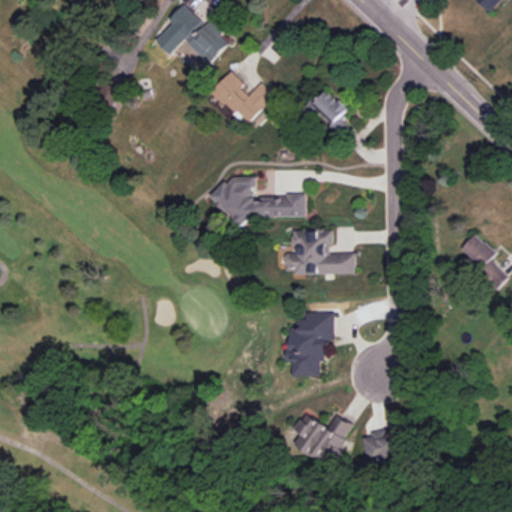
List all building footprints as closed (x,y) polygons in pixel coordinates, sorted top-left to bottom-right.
[(477,0),(491,12),(501,0),(477,0)] [(231,42),(210,21),(207,24),(186,4),(170,20),(174,24),(158,40),(172,54),(186,39),(211,63),(231,42)] [(249,124),(277,96),(263,82),(250,95),(242,88),(246,84),(232,70),(214,90),(249,124)] [(112,106),(121,91),(104,82),(96,97),(112,106)] [(348,109),(327,90),(313,104),(335,123),(348,109)] [(341,136),(350,129),(343,118),(333,125),(341,136)] [(307,216),(307,193),(289,194),(286,196),(263,197),(256,205),(255,188),(257,186),(257,176),(234,177),(234,183),(224,183),(211,196),(240,223),(247,223),(254,217),(307,216)] [(333,229),(294,230),(295,253),(286,253),(287,274),(357,272),(356,253),(333,253),(333,229)] [(491,260),(497,253),(477,233),(459,251),(498,288),(509,277),(491,260)] [(294,376),(322,376),(322,360),(327,360),(327,340),(336,340),(335,312),(307,312),(307,319),(298,319),(298,326),(290,326),(290,361),(293,361),(294,376)] [(356,425),(338,415),(331,427),(306,412),(296,429),(303,433),(297,443),(334,465),(356,425)] [(404,458),(398,431),(386,434),(386,430),(364,435),(369,458),(382,455),(384,462),(404,458)]
